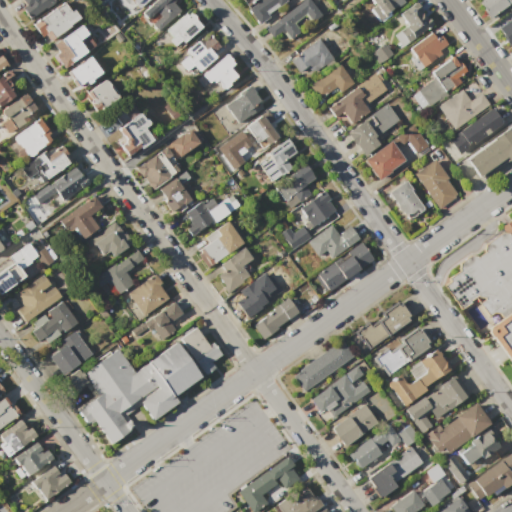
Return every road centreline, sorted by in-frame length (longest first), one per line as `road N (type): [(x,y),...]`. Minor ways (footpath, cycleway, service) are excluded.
road 1 (residential): [(355,511),(0,15)]
road 2 (residential): [(511,184),(60,511)]
road 3 (residential): [(511,408),(265,65),(209,0)]
road 4 (residential): [(125,511),(0,337)]
